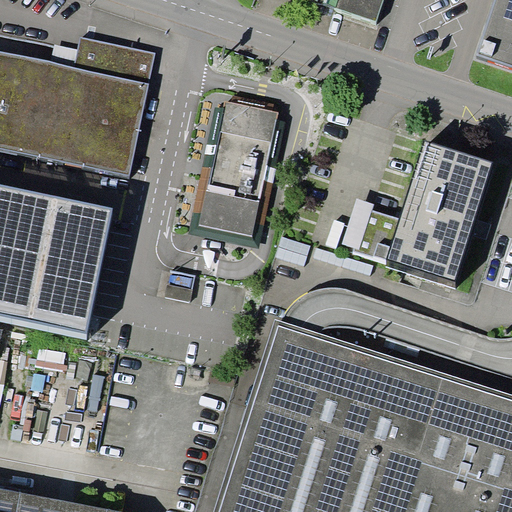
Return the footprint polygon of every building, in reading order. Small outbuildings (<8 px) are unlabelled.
[(315,0),(376,21),(383,0),(315,0)] [(511,0),(494,0),(476,56),(511,67),(511,0)] [(0,147),(130,175),(156,52),(81,37),(78,48),(55,44),(51,62),(0,50),(0,147)] [(223,108),(215,106),(188,234),(259,249),(286,121),(277,119),(279,112),(273,110),(274,104),(233,96),(232,103),(224,101),(223,108)] [(492,163),(425,141),(400,218),(372,209),(374,204),(357,199),(342,243),(354,247),(353,251),(386,261),(386,259),(454,281),(469,236),(485,241),(488,233),(491,224),(474,219),(492,163)] [(0,315),(86,334),(113,208),(0,183),(0,315)] [(511,511),(511,394),(303,328),(275,319),(213,511),(511,511)] [(127,511),(0,487),(0,511),(127,511)]
